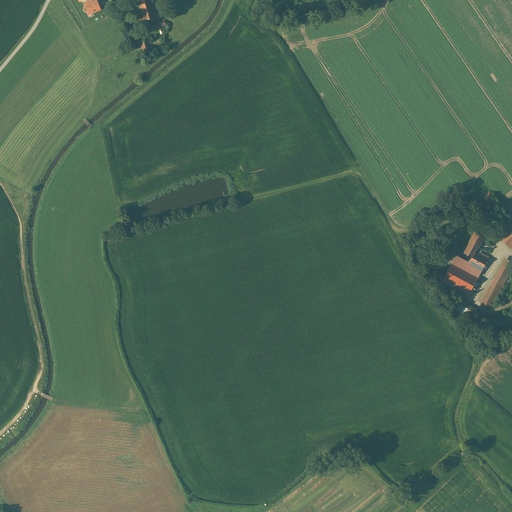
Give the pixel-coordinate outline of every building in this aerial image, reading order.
[(96,0),(92,0),(84,3),(88,13),(100,9),(96,0)] [(149,0),(136,0),(139,9),(151,5),(149,0)] [(151,5),(139,9),(141,13),(143,20),(155,17),(151,5)] [(143,20),(141,13),(132,15),(134,24),(144,22),(143,20)] [(146,39),(140,41),(144,53),(149,52),(146,39)] [(489,192),(482,200),(486,204),(493,196),(489,192)] [(511,222),(499,235),(511,248),(511,247),(511,222)] [(474,231),(469,242),(464,252),(472,256),(472,257),(477,247),(478,247),(484,237),(474,231)] [(477,247),(472,257),(472,256),(468,263),(482,270),(489,257),(480,252),(482,249),(478,247),(477,247)] [(511,261),(505,258),(492,281),(503,286),(511,268),(511,261)] [(477,279),(451,264),(444,276),(470,291),(477,279)] [(492,281),(481,302),(491,307),(503,286),(492,281)] [(477,309),(461,300),(456,309),(472,318),(477,309)]
